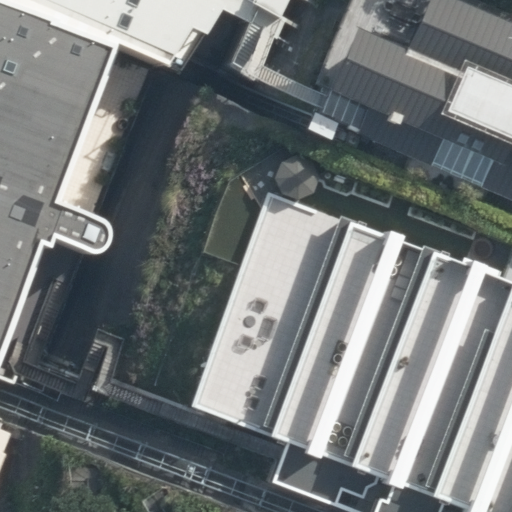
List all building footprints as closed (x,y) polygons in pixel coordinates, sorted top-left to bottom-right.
[(0,0),(0,302),(29,226),(81,243),(91,241),(97,233),(97,223),(91,215),(39,197),(96,39),(6,0),(0,0)] [(6,0),(96,39),(148,62),(173,25),(187,31),(204,5),(262,31),(275,0),(6,0)] [(370,140),(511,199),(511,35),(427,0),(417,0),(398,46),(348,25),(317,98),(377,123),(370,140)] [(296,200),(312,193),(317,177),(309,161),(293,156),(278,164),(273,180),(280,195),(296,200)] [(511,511),(511,285),(351,225),(275,428),(290,434),(274,476),(371,511),(511,511)] [(0,465),(16,427),(0,420),(0,465)]
